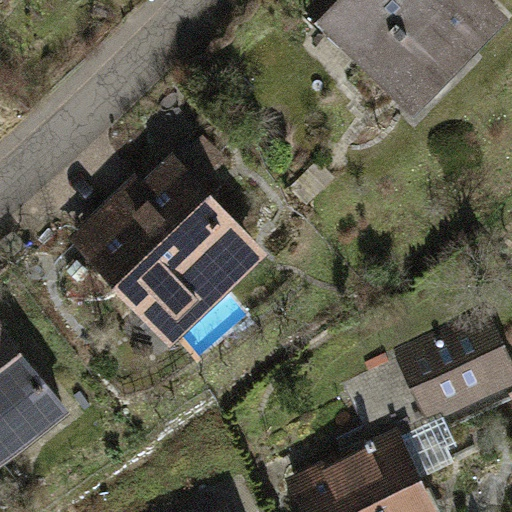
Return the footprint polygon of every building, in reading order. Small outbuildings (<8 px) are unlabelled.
[(511,16),(494,0),(330,0),(315,16),(414,114),(511,16)] [(259,255),(162,147),(64,235),(162,343),(259,255)] [(511,350),(490,304),(395,347),(429,420),(511,382),(511,350)] [(0,465),(75,410),(0,308),(0,465)] [(443,511),(400,420),(289,472),(307,511),(443,511)] [(202,511),(235,511),(229,500),(202,511)]
